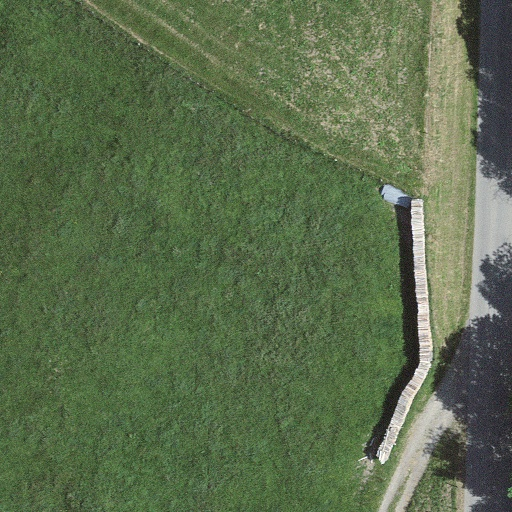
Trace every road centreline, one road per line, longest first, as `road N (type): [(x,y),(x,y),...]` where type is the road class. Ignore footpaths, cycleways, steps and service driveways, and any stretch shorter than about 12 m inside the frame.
road 1 (unclassified): [(511,15),(497,511)]
road 2 (track): [(388,511),(504,318)]
